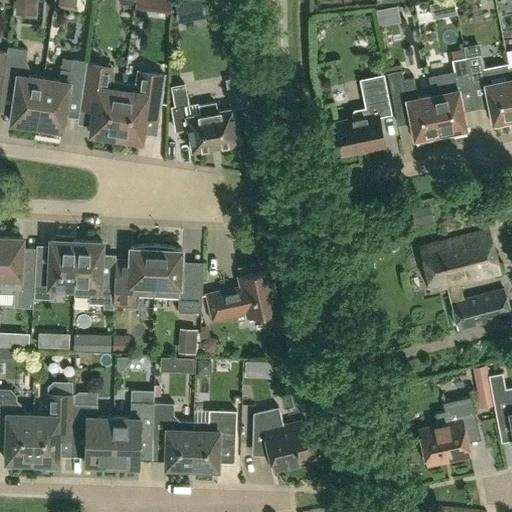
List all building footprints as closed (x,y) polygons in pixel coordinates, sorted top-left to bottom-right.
[(36,125),(43,77),(28,75),(29,67),(25,62),(27,49),(8,46),(7,52),(1,92),(1,93),(11,95),(14,99),(11,121),(13,122),(14,126),(23,127),(26,123),(36,125)] [(511,117),(511,83),(511,78),(498,81),(494,65),(483,67),(480,54),(466,56),(471,81),(484,78),(494,126),(511,122),(510,118),(511,117)] [(466,131),(462,111),(457,84),(471,81),(466,56),(452,59),(454,71),(429,76),(433,94),(440,132),(448,130),(449,135),(466,131)] [(81,100),(86,62),(86,60),(72,58),(71,70),(61,68),(59,80),(43,77),(36,125),(47,127),(49,131),(57,132),(60,129),(62,129),(67,98),(81,100)] [(116,137),(124,82),(113,80),(115,66),(86,62),(81,100),(80,103),(91,105),(93,108),(90,133),(94,133),(93,137),(106,139),(107,135),(116,137)] [(440,132),(433,94),(418,97),(414,77),(404,79),(402,69),(388,72),(398,124),(411,121),(415,141),(433,138),(432,133),(440,132)] [(164,85),(164,74),(136,70),(134,83),(124,82),(116,137),(125,138),(124,142),(137,144),(138,140),(142,140),(145,116),(148,113),(159,115),(164,85)] [(187,115),(185,105),(190,104),(185,82),(171,84),(175,105),(171,105),(176,129),(187,127),(192,151),(239,142),(232,107),(217,110),(216,102),(199,104),(201,113),(187,115)] [(353,118),(336,122),(342,152),(384,144),(378,113),(391,111),(386,83),(372,86),(376,104),(351,109),(353,118)] [(458,329),(511,315),(504,288),(463,299),(459,283),(499,273),(488,228),(419,246),(431,290),(447,286),(458,329)] [(74,288),(76,240),(72,240),(72,236),(55,235),(55,239),(50,238),(49,260),(46,262),(35,262),(35,263),(33,297),(51,298),(54,295),(54,287),(74,288)] [(33,297),(35,263),(21,262),(22,237),(4,236),(0,236),(0,276),(2,277),(20,277),(20,290),(27,291),(27,297),(33,297)] [(113,308),(115,272),(101,271),(102,241),(76,240),(74,288),(74,296),(88,296),(88,302),(103,303),(103,307),(113,308)] [(154,296),(156,244),(151,244),(146,244),(141,244),(136,245),(131,246),(130,246),(129,258),(115,257),(115,272),(113,308),(113,305),(137,306),(138,295),(154,296)] [(182,249),(181,249),(177,247),(172,246),(166,245),(161,244),(156,244),(154,296),(178,297),(178,311),(201,312),(203,278),(188,277),(189,275),(183,269),(181,269),(182,249)] [(269,269),(255,272),(239,276),(242,288),(236,289),(236,287),(207,294),(213,319),(247,311),(249,319),(255,318),(269,315),(268,311),(278,309),(269,269)] [(7,322),(24,323),(24,307),(0,306),(0,330),(6,330),(7,322)] [(184,347),(200,348),(201,328),(185,327),(184,347)] [(511,385),(505,387),(502,371),(488,374),(501,441),(511,438),(511,385)] [(73,435),(74,394),(72,394),(73,381),(53,380),(48,385),(48,392),(46,391),(45,407),(45,414),(33,414),(32,461),(43,462),(45,466),(53,466),(56,462),(58,462),(59,437),(62,435),(73,435)] [(191,467),(193,420),(179,419),(173,414),(174,402),(154,401),(154,395),(161,395),(161,385),(154,384),(154,390),(152,437),(152,439),(163,440),(166,443),(165,466),(169,466),(172,470),(181,470),(185,467),(191,467)] [(32,461),(33,414),(21,413),(21,405),(16,399),(16,395),(11,388),(0,387),(0,432),(3,432),(6,435),(5,460),(7,460),(10,464),(18,465),(21,461),(32,461)] [(152,437),(154,390),(132,389),(131,401),(130,401),(130,414),(127,417),(113,416),(111,468),(129,469),(130,465),(139,465),(139,437),(152,437)] [(111,468),(113,416),(96,416),(97,404),(97,391),(79,391),(74,394),(73,435),(85,435),(84,463),(94,464),(94,468),(111,468)] [(436,425),(419,429),(427,463),(468,453),(469,455),(470,455),(463,425),(477,422),(471,395),(443,401),(445,410),(436,412),(438,420),(435,420),(436,425)] [(279,406),(255,412),(253,412),(252,444),(255,444),(268,445),(274,469),(316,459),(315,454),(317,454),(318,450),(316,442),(314,439),(311,440),(307,420),(283,425),(279,406)] [(208,420),(193,420),(191,467),(198,467),(202,471),(210,471),(214,468),(218,468),(218,447),(220,447),(224,444),(224,441),(235,441),(236,410),(209,409),(208,420)]
